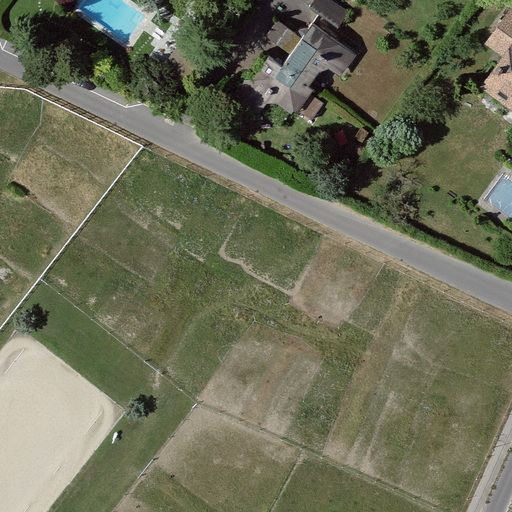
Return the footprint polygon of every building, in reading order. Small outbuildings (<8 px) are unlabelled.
[(332,0),(314,0),(310,6),(339,27),(350,12),(332,0)] [(511,8),(487,44),(504,56),(482,86),(511,108),(511,8)] [(269,32),(293,46),(303,29),(279,14),(269,32)] [(356,54),(313,24),(283,66),(270,56),(254,79),(245,81),(233,97),(258,115),(269,103),(278,103),(292,113),(298,112),(315,89),(310,85),(320,71),(330,68),(341,76),(356,54)] [(184,39),(161,72),(181,86),(204,53),(184,39)]
